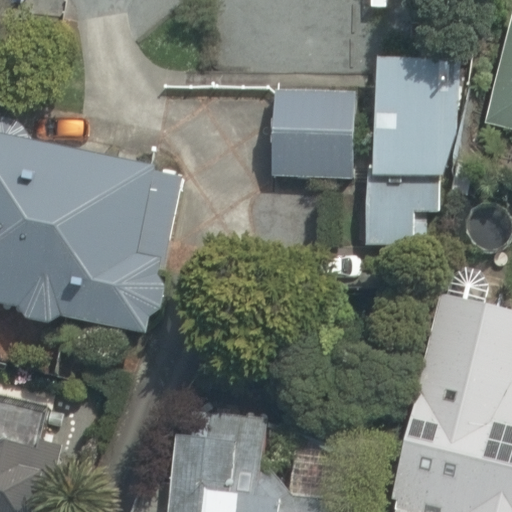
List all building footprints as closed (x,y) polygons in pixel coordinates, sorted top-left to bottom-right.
[(495,101),(394,88),(390,118),(291,105),(280,186),(380,199),(373,254),(444,263),(452,200),(482,204),(495,101)] [(0,317),(178,360),(218,194),(0,141),(0,317)] [(511,511),(511,319),(450,307),(407,511),(511,511)] [(0,511),(66,511),(87,420),(0,400),(0,511)] [(272,466),(163,452),(156,502),(194,507),(193,511),(347,511),(348,508),(268,497),(272,466)]
